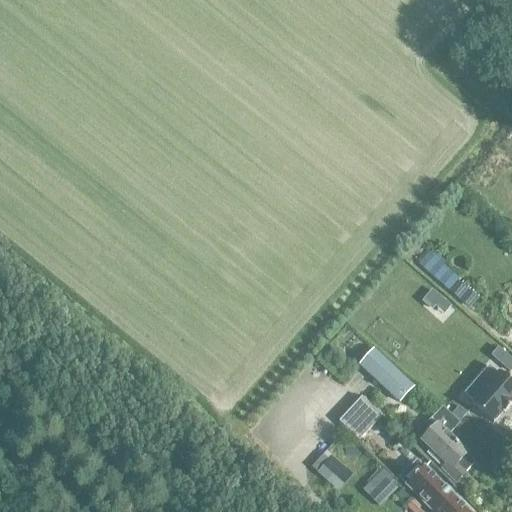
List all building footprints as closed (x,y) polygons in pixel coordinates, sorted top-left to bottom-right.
[(422,302),(432,311),(435,307),(444,315),(451,307),(432,291),(422,302)] [(491,357),(510,373),(511,370),(511,360),(498,348),(491,357)] [(511,404),(511,403),(511,401),(511,384),(499,373),(471,405),(493,424),(502,413),(504,414),(511,404)] [(338,424),(358,444),(382,420),(362,400),(338,424)] [(458,425),(441,410),(432,419),(415,435),(420,440),(419,441),(444,465),(441,468),(457,484),(476,465),(467,457),(468,456),(448,436),(458,425)] [(399,479),(406,487),(430,511),(467,511),(424,469),(416,461),(399,479)] [(396,485),(382,471),(368,485),(381,499),(396,485)] [(424,511),(412,498),(404,506),(410,511),(424,511)]
